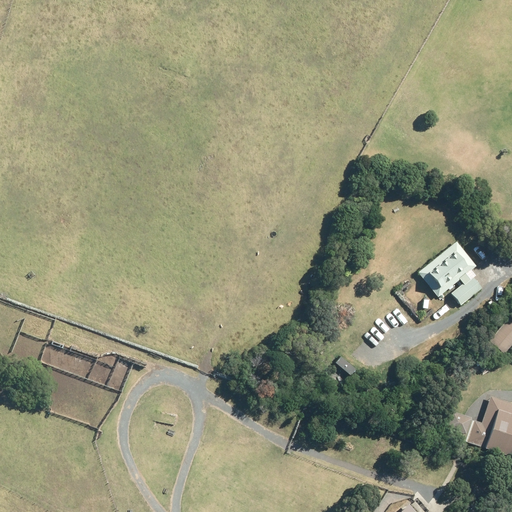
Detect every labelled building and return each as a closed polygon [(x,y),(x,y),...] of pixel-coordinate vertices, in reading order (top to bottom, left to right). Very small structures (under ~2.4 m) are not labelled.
[(455,239),(415,272),(436,298),(458,280),(460,283),(449,292),(459,305),(480,288),(471,277),(467,272),(476,265),(455,239)] [(511,320),(507,316),(487,340),(502,355),(511,343),(511,320)] [(339,359),(334,366),(349,376),(354,369),(339,359)] [(439,426),(459,434),(460,439),(471,443),(511,456),(511,401),(489,394),(479,418),(447,407),(439,426)] [(158,410),(154,421),(173,427),(177,416),(158,410)] [(414,511),(407,503),(396,511),(414,511)]
